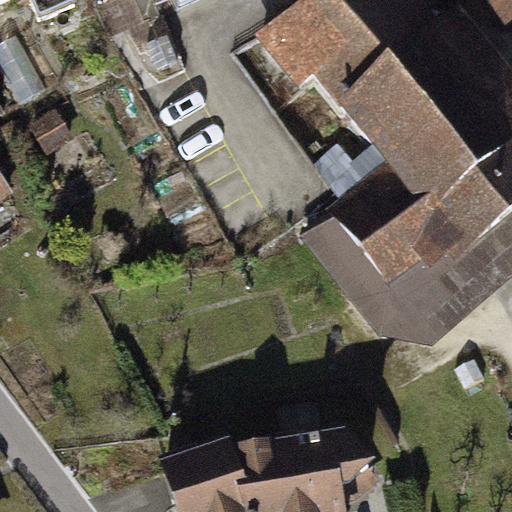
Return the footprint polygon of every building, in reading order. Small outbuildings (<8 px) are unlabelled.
[(78,7),(75,0),(0,0),(0,5),(12,0),(32,0),(43,22),(78,7)] [(444,0),(331,0),(266,37),(290,75),(306,89),(318,79),(395,172),(437,222),(511,155),(511,135),(417,20),(444,0)] [(511,155),(437,222),(395,172),(312,233),(324,252),(351,232),(399,298),(462,255),(469,258),(511,222),(511,155)] [(0,204),(11,198),(0,181),(0,204)] [(229,452),(168,472),(181,511),(342,511),(340,493),(352,490),(371,474),(344,441),(232,460),(229,452)]
